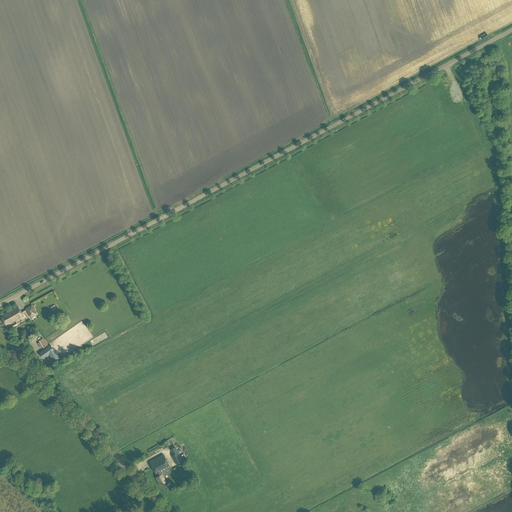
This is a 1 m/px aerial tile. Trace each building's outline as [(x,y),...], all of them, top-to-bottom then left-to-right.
[(33,305),(26,309),(31,316),(33,315),(34,316),(36,314),(34,309),(35,309),(33,305)] [(12,325),(14,328),(18,325),(16,323),(14,324),(14,322),(24,317),(18,306),(3,315),(4,316),(1,318),(6,327),(12,324),(12,325)] [(60,358),(51,345),(39,353),(43,358),(49,354),(54,362),(60,358)] [(178,453),(172,456),(177,464),(183,461),(178,453)] [(161,473),(171,468),(163,454),(150,462),(157,475),(158,476),(156,478),(160,485),(162,484),(163,484),(163,483),(166,482),(162,474),(161,473)]
